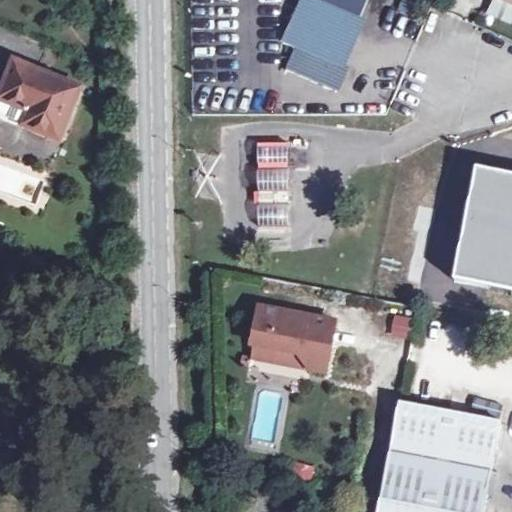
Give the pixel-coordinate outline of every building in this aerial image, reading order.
[(364,26),(306,0),(284,51),(296,57),(286,80),(340,103),(351,79),(342,75),(364,26)] [(511,0),(502,0),(500,5),(511,9),(511,0)] [(511,9),(500,5),(494,20),(511,28),(511,9)] [(10,64),(0,87),(0,100),(28,112),(23,125),(56,138),(70,103),(62,99),(67,87),(10,64)] [(62,99),(70,103),(76,90),(67,87),(62,99)] [(28,112),(0,100),(0,115),(23,125),(28,112)] [(257,148),(257,171),(286,170),(286,147),(257,148)] [(258,187),(286,187),(286,170),(257,171),(258,187)] [(511,176),(480,170),(457,281),(511,292),(511,176)] [(258,187),(258,209),(287,208),(286,187),(258,187)] [(287,208),(258,209),(258,230),(287,229),(287,208)] [(391,316),(390,337),(410,338),(411,317),(391,316)] [(267,319),(260,356),(307,364),(317,379),(335,382),(343,332),(267,319)] [(307,364),(260,356),(258,368),(317,379),(307,364)] [(406,413),(388,511),(491,511),(506,432),(406,413)] [(296,461),(292,476),(310,481),(314,466),(296,461)]
